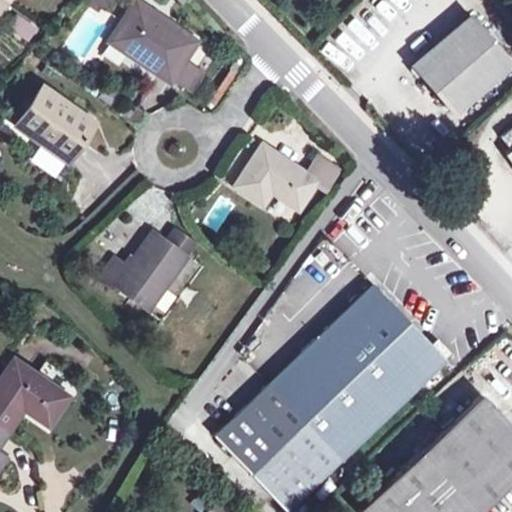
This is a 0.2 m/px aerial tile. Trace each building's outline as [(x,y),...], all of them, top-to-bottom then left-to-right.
[(0,0),(0,12),(7,3),(8,0),(0,0)] [(93,0),(94,0),(90,7),(98,12),(102,6),(106,8),(111,0),(93,0)] [(136,0),(109,40),(170,81),(173,76),(183,61),(197,41),(136,0)] [(30,43),(39,26),(16,14),(7,31),(30,43)] [(469,17),(412,65),(454,113),(510,65),(469,17)] [(196,68),(183,61),(173,76),(186,85),(196,68)] [(43,85),(15,124),(66,159),(93,121),(43,85)] [(511,133),(501,141),(509,152),(511,150),(511,133)] [(306,173),(262,144),(234,185),(262,204),(272,190),(299,208),(318,180),(306,173)] [(317,156),(306,173),(318,180),(327,187),(338,170),(317,156)] [(173,225),(163,239),(186,255),(196,242),(173,225)] [(114,256),(98,278),(112,287),(113,284),(147,309),(186,255),(163,239),(152,231),(126,266),(114,256)] [(316,294),(344,261),(324,244),(296,277),(316,294)] [(373,282),(213,435),(286,511),(446,359),(373,282)] [(0,379),(0,464),(5,457),(0,452),(0,441),(8,430),(24,407),(48,423),(67,395),(14,359),(0,379)] [(511,425),(481,394),(357,511),(479,511),(511,481),(511,425)]
